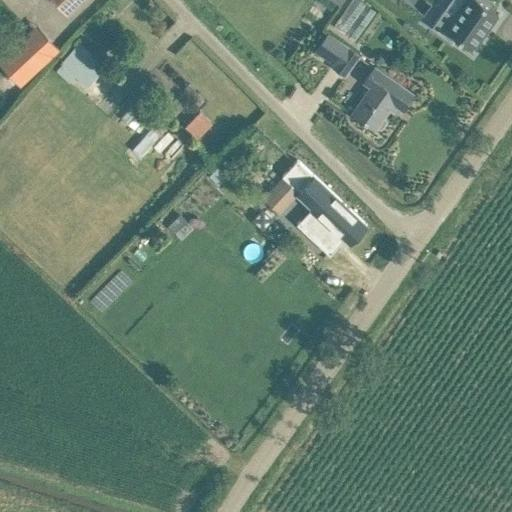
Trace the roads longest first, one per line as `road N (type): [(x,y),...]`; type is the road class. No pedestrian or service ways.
road 1 (unclassified): [(414,243),(171,0)]
road 2 (unclassified): [(231,511),(414,243)]
road 3 (unclassified): [(414,243),(511,106)]
